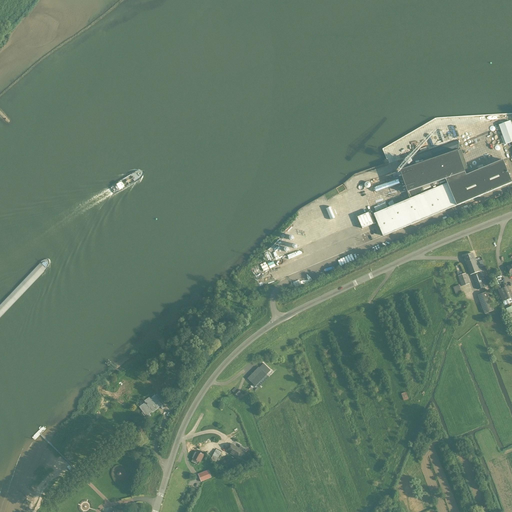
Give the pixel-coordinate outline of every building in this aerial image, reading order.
[(506,144),(511,141),(511,125),(510,121),(499,125),(506,144)] [(434,157),(460,148),(458,141),(432,150),(434,157)] [(457,205),(511,182),(511,180),(503,160),(470,174),(461,150),(401,171),(408,192),(409,192),(411,198),(374,214),(383,236),(457,205)] [(385,203),(374,207),(376,212),(387,208),(385,203)] [(371,211),(358,217),(362,229),(376,223),(371,211)] [(473,253),(463,256),(470,275),(480,271),(473,253)] [(462,286),(469,283),(466,273),(459,276),(462,286)] [(477,290),(480,289),(484,288),(479,274),(473,276),(477,290)] [(459,285),(453,287),(456,295),(462,293),(459,285)] [(498,290),(503,302),(511,299),(506,287),(498,290)] [(494,310),(487,292),(478,295),(485,314),(486,314),(494,310)] [(258,367),(247,379),(255,386),(270,370),(263,363),(259,368),(258,367)] [(151,399),(144,413),(158,420),(166,404),(163,403),(165,398),(169,400),(175,385),(165,381),(156,401),(151,399)] [(239,449),(231,445),(227,451),(237,458),(241,451),(244,453),(245,450),(240,447),(239,449)] [(198,465),(203,455),(196,451),(192,457),(193,458),(191,462),(198,465)] [(201,482),(211,478),(208,470),(198,474),(201,482)]
